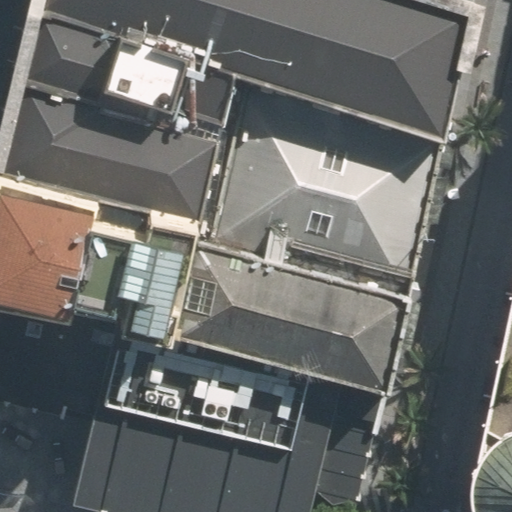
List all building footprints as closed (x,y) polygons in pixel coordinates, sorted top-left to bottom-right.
[(467,6),(444,0),(63,0),(20,155),(206,207),(244,71),(434,124),(467,6)] [(370,372),(397,275),(434,124),(259,72),(224,229),(199,222),(176,323),(370,372)] [(46,163),(4,157),(0,175),(0,278),(176,323),(199,222),(195,201),(46,163)] [(28,482),(51,489),(81,496),(138,511),(330,511),(370,372),(176,323),(0,278),(0,470),(2,472),(14,478),(28,482)] [(511,511),(511,405),(499,468),(497,488),(501,508),(503,511),(511,511)]
